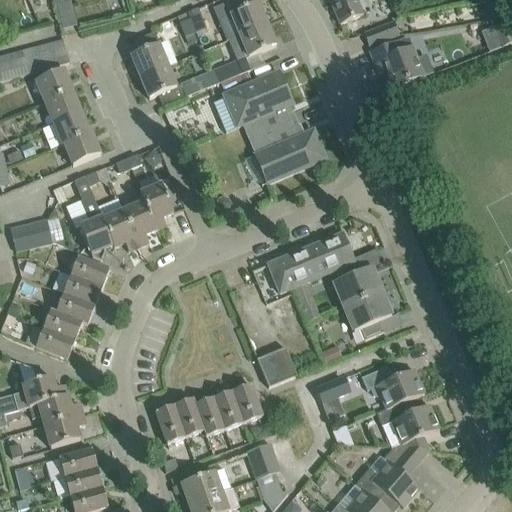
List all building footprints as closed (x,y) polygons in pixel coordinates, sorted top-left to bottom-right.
[(230,16),(219,21),(228,43),(267,27),(257,5),(253,7),(249,0),(236,0),(225,5),(230,16)] [(327,0),(339,27),(363,17),(355,0),(327,0)] [(200,17),(189,21),(195,34),(205,30),(200,17)] [(195,34),(189,21),(179,26),(184,39),(195,34)] [(364,36),(369,48),(398,37),(394,24),(364,36)] [(482,35),(491,54),(511,45),(511,36),(507,24),(482,35)] [(228,43),(236,62),(212,73),(217,86),(220,85),(221,85),(247,74),(247,73),(249,72),(243,60),(247,58),(248,60),(276,48),(267,27),(228,43)] [(385,73),(392,90),(432,74),(426,57),(416,61),(408,41),(370,55),(378,76),(385,73)] [(0,84),(49,71),(68,66),(62,43),(43,48),(0,59),(0,84)] [(130,58),(139,80),(167,68),(158,47),(130,58)] [(167,68),(139,80),(148,102),(176,90),(167,68)] [(35,84),(44,106),(71,94),(62,72),(35,84)] [(180,87),(185,100),(217,86),(212,73),(180,87)] [(278,74),(252,85),(247,74),(221,85),(225,97),(223,98),(236,130),(243,128),(266,118),(268,124),(291,114),(289,108),(292,107),(278,74)] [(44,106),(53,127),(80,115),(71,94),(44,106)] [(266,118),(243,128),(255,157),(254,157),(266,187),(326,162),(313,133),(301,138),(291,114),(268,124),(266,118)] [(53,127),(61,148),(91,135),(90,134),(89,135),(80,115),(53,127)] [(91,135),(61,148),(62,149),(64,148),(72,169),(100,157),(91,135)] [(137,157),(126,162),(130,172),(141,167),(137,157)] [(126,162),(115,166),(119,177),(130,172),(126,162)] [(5,173),(0,173),(0,190),(8,188),(5,173)] [(95,175),(84,179),(88,190),(89,189),(99,185),(95,175)] [(88,190),(84,179),(74,184),(82,203),(80,203),(89,225),(79,230),(92,260),(101,264),(105,255),(104,252),(112,248),(101,221),(102,220),(89,189),(88,190)] [(173,216),(161,188),(139,197),(142,204),(154,234),(156,233),(155,233),(165,229),(162,220),(173,216)] [(53,193),(59,207),(67,203),(61,189),(53,193)] [(218,202),(216,207),(218,212),(223,214),(228,212),(231,207),(229,202),(223,200),(218,202)] [(154,234),(142,204),(122,212),(138,250),(148,246),(145,238),(154,234)] [(9,232),(15,255),(52,246),(51,244),(65,250),(55,210),(46,223),(9,232)] [(122,212),(102,220),(101,221),(112,248),(114,251),(124,246),(128,255),(138,250),(122,212)] [(279,295),(335,273),(354,265),(343,236),(267,267),(275,286),(279,295)] [(77,260),(70,279),(101,291),(109,272),(77,260)] [(22,275),(32,278),(36,267),(26,263),(22,275)] [(333,285),(343,309),(380,293),(370,270),(358,275),(354,265),(335,273),(339,283),(333,285)] [(70,279),(63,297),(94,309),(101,291),(70,279)] [(19,287),(15,298),(30,304),(34,292),(19,287)] [(380,293),(343,309),(346,316),(353,335),(359,332),(364,343),(383,335),(379,324),(391,319),(380,293)] [(63,297),(56,315),(55,315),(82,325),(81,326),(87,328),(94,309),(63,297)] [(50,312),(43,331),(74,344),(81,326),(82,325),(55,315),(56,315),(50,312)] [(5,326),(13,329),(16,322),(8,319),(5,326)] [(74,344),(43,331),(35,350),(67,362),(74,344)] [(256,362),(268,390),(296,379),(285,350),(256,362)] [(337,351),(323,356),(327,366),(341,360),(337,351)] [(55,391),(52,380),(43,382),(41,375),(9,363),(9,364),(18,367),(24,387),(22,388),(24,395),(0,401),(0,417),(3,417),(29,410),(67,399),(66,399),(63,389),(55,391)] [(379,398),(385,412),(385,413),(402,406),(424,397),(413,372),(392,382),(386,369),(362,380),(367,393),(370,391),(373,397),(377,399),(379,398)] [(314,391),(320,406),(336,400),(348,395),(342,380),(314,391)] [(250,387),(231,394),(243,426),(262,420),(250,387)] [(231,394),(213,401),(224,433),(243,426),(231,394)] [(40,419),(43,429),(82,418),(79,407),(70,410),(67,399),(29,410),(32,422),(40,419)] [(193,401),(174,408),(185,440),(203,434),(194,407),(195,407),(193,401)] [(213,401),(195,407),(194,407),(203,434),(205,440),(224,433),(213,401)] [(391,452),(392,451),(403,461),(427,451),(422,439),(438,432),(428,408),(407,417),(402,406),(385,413),(385,412),(376,415),(386,438),(384,440),(387,445),(389,446),(391,452)] [(185,440),(174,408),(155,415),(166,447),(185,440)] [(82,418),(43,429),(49,451),(79,442),(76,431),(85,429),(82,418)] [(339,447),(353,444),(350,428),(336,431),(339,447)] [(256,481),(275,475),(279,473),(270,446),(246,454),(249,463),(256,481)] [(9,450),(12,461),(23,458),(20,447),(9,450)] [(428,453),(427,451),(403,461),(392,451),(391,452),(383,462),(379,459),(355,487),(361,492),(376,505),(384,496),(402,511),(419,491),(405,479),(428,453)] [(58,461),(63,481),(97,471),(91,452),(72,457),(58,461)] [(63,481),(69,499),(102,490),(97,471),(63,481)] [(230,491),(223,472),(214,475),(192,482),(173,489),(176,497),(184,495),(188,506),(220,495),(230,491)] [(263,502),(266,501),(282,496),(275,475),(256,481),(259,490),(263,502)] [(102,490),(69,499),(72,511),(98,511),(107,510),(102,490)] [(384,511),(376,505),(361,492),(345,511),(339,506),(333,511),(384,511)] [(285,494),(282,496),(266,501),(269,511),(272,511),(286,496),(285,494)] [(226,511),(220,495),(188,506),(189,511),(226,511)] [(16,504),(17,511),(22,511),(29,511),(26,502),(16,504)]
